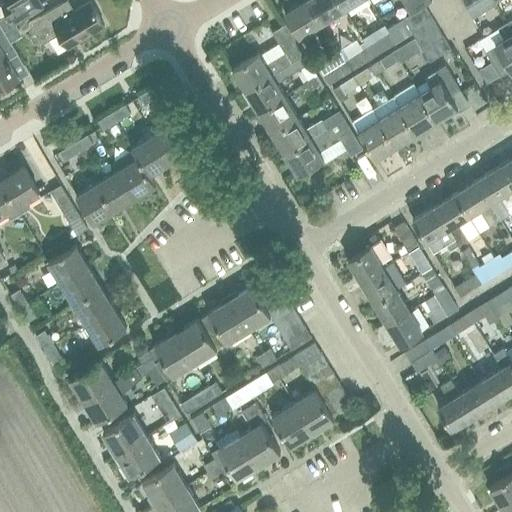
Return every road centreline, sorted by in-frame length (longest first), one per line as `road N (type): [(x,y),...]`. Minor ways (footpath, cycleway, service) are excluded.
road 1 (residential): [(298,252),(172,32)]
road 2 (residential): [(298,252),(511,119)]
road 3 (residential): [(128,511),(0,298)]
road 4 (residential): [(406,432),(298,252)]
road 5 (residential): [(0,129),(172,32)]
